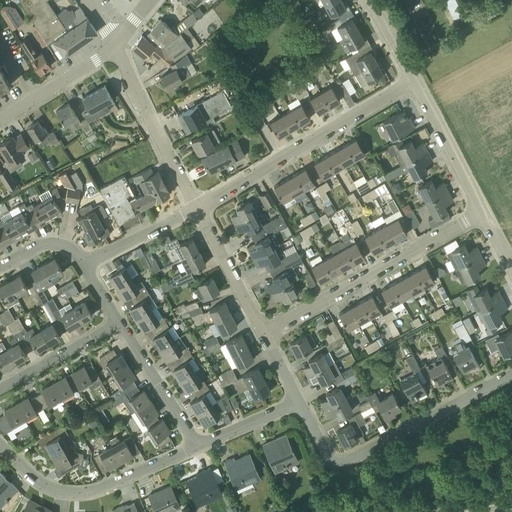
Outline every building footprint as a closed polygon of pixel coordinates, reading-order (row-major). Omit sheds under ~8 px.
[(19,0),(35,25),(37,28),(47,44),(57,59),(88,38),(82,31),(81,32),(76,25),(67,31),(56,15),(46,0),(19,0)] [(293,9),(300,5),(296,0),(294,0),(289,3),(293,9)] [(332,0),(325,5),(331,16),(332,22),(331,22),(331,23),(351,11),(348,6),(346,7),(341,0),(332,0)] [(486,5),(483,0),(472,0),(477,9),(486,5)] [(1,11),(5,18),(12,29),(24,22),(15,7),(8,5),(5,5),(1,8),(1,11)] [(214,21),(216,25),(221,22),(212,8),(201,15),(207,25),(214,21)] [(97,32),(83,12),(77,16),(73,10),(69,13),(66,9),(59,13),(56,15),(67,31),(76,25),(81,32),(82,31),(88,38),(97,32)] [(354,17),(351,11),(331,23),(334,28),(337,27),(343,38),(358,29),(352,18),(354,17)] [(182,20),(187,27),(197,19),(195,17),(192,13),(189,15),(182,20)] [(159,49),(178,34),(170,28),(160,19),(146,36),(153,41),(151,43),(159,49)] [(131,48),(144,59),(149,52),(166,66),(191,47),(185,38),(191,33),(187,27),(178,34),(159,49),(151,43),(141,35),(131,48)] [(37,28),(34,30),(34,31),(43,46),(47,44),(37,28)] [(355,46),(358,51),(370,44),(367,39),(364,40),(358,29),(343,38),(349,49),(355,46)] [(40,73),(51,66),(42,51),(39,54),(28,37),(20,42),(40,73)] [(354,75),(355,75),(362,71),(377,63),(371,52),(373,50),(370,44),(358,51),(345,58),(354,75)] [(167,88),(190,74),(185,66),(191,63),(186,54),(171,65),(173,70),(161,77),(164,82),(163,83),(165,87),(166,86),(167,88)] [(217,67),(213,60),(209,62),(213,69),(217,67)] [(361,86),(385,73),(385,72),(383,73),(377,63),(362,71),(355,75),(361,86)] [(0,65),(0,90),(1,90),(2,91),(5,90),(5,88),(10,86),(6,78),(9,77),(4,66),(1,67),(0,65)] [(313,66),(307,69),(311,76),(317,72),(313,66)] [(215,74),(218,78),(226,73),(223,69),(215,74)] [(349,78),(342,81),(350,94),(356,90),(349,78)] [(343,84),(337,87),(344,99),(350,95),(343,84)] [(82,98),(90,111),(94,108),(98,116),(100,115),(101,115),(102,118),(110,113),(109,110),(105,103),(113,99),(105,85),(82,98)] [(299,90),(303,96),(308,93),(304,86),(299,90)] [(331,86),(320,92),(329,107),(340,101),(331,86)] [(297,100),(303,96),(299,90),(293,93),(297,100)] [(215,94),(178,115),(186,131),(196,125),(197,127),(206,122),(206,121),(212,117),(215,123),(234,112),(223,91),(215,95),(215,94)] [(320,92),(310,99),(318,113),(329,107),(320,92)] [(268,96),(272,102),(278,98),(274,93),(268,96)] [(263,99),(266,104),(267,105),(272,102),(268,96),(263,99)] [(82,125),(85,130),(91,127),(88,122),(87,121),(86,119),(80,122),(77,117),(68,103),(56,111),(61,119),(65,125),(71,121),(76,129),(82,125)] [(299,125),(310,118),(301,104),(291,110),(299,125)] [(291,110),(280,116),(289,131),(299,125),(291,110)] [(415,127),(410,118),(410,117),(408,118),(404,111),(383,121),(392,139),(415,127)] [(83,115),(86,119),(87,121),(88,122),(92,120),(88,112),(83,115)] [(270,122),(278,137),(289,131),(280,116),(270,122)] [(51,143),(58,139),(53,132),(49,134),(44,127),(42,128),(38,121),(27,128),(35,140),(43,135),(44,137),(46,136),(51,143)] [(91,127),(85,130),(88,135),(93,131),(91,127)] [(198,153),(213,145),(213,144),(220,141),(213,128),(206,132),(191,140),(198,153)] [(25,154),(24,152),(29,148),(26,143),(21,135),(14,139),(12,136),(7,140),(7,139),(6,140),(0,144),(0,148),(3,154),(7,159),(3,162),(6,168),(9,173),(22,165),(18,158),(25,154)] [(354,160),(365,153),(356,139),(345,145),(354,160)] [(423,143),(414,147),(411,141),(403,144),(401,139),(392,144),(395,150),(395,149),(397,153),(395,154),(401,166),(405,163),(428,152),(423,143)] [(235,160),(245,156),(237,140),(201,158),(209,173),(235,160)] [(344,166),(354,160),(345,145),(335,151),(344,166)] [(335,151),(324,157),(333,172),(335,176),(346,170),(344,166),(335,151)] [(38,157),(35,152),(29,155),(32,161),(38,157)] [(428,152),(405,163),(409,170),(413,179),(427,172),(423,165),(427,163),(432,161),(428,152)] [(323,178),(333,172),(324,157),(314,163),(323,178)] [(46,161),(50,169),(57,165),(52,158),(46,161)] [(402,173),(399,166),(383,174),(386,179),(386,180),(402,173)] [(0,176),(8,190),(12,195),(20,190),(16,184),(9,173),(6,168),(0,172),(0,176)] [(303,189),(314,183),(305,168),(295,174),(303,189)] [(154,187),(164,182),(161,177),(161,176),(158,172),(148,177),(145,170),(133,177),(142,194),(142,195),(155,189),(154,187)] [(71,202),(74,188),(67,176),(65,171),(58,176),(64,186),(65,186),(67,186),(65,200),(71,202)] [(67,176),(74,188),(71,202),(78,203),(79,196),(80,193),(82,194),(82,182),(76,171),(67,176)] [(284,181),(293,195),(303,189),(295,174),(284,181)] [(130,186),(126,180),(124,175),(98,189),(116,220),(140,208),(135,198),(129,186),(130,186)] [(370,187),(384,180),(381,176),(376,179),(374,176),(367,181),(370,187)] [(444,183),(435,187),(431,180),(418,187),(426,203),(448,191),(444,183)] [(282,201),(293,195),(284,181),(274,187),(282,201)] [(356,187),(358,189),(360,194),(370,187),(367,181),(356,187)] [(170,193),(164,182),(154,187),(155,189),(142,195),(142,194),(135,198),(140,208),(170,193)] [(321,185),(324,191),(330,188),(327,182),(321,185)] [(384,183),(369,192),(372,198),(388,190),(384,183)] [(34,185),(27,189),(30,193),(36,190),(34,185)] [(324,191),(321,185),(315,188),(323,202),(329,199),(328,197),(324,191)] [(56,202),(63,198),(57,188),(50,191),(48,188),(39,193),(51,215),(56,213),(58,216),(62,213),(56,202)] [(444,205),(447,203),(453,200),(448,191),(426,203),(434,218),(447,212),(444,205)] [(274,203),(268,192),(262,196),(258,195),(265,208),(274,203)] [(351,202),(356,199),(352,192),(347,195),(351,202)] [(372,198),(369,192),(363,195),(367,202),(372,198)] [(51,215),(39,193),(38,194),(42,200),(33,205),(36,211),(30,214),(38,227),(47,222),(45,219),(51,215)] [(399,210),(393,199),(387,203),(393,214),(399,210)] [(256,214),(250,202),(244,205),(242,202),(237,205),(238,208),(236,209),(239,213),(231,217),(235,224),(256,214)] [(107,215),(101,205),(99,204),(92,207),(94,210),(75,219),(78,224),(81,222),(84,228),(99,220),(99,219),(107,215)] [(330,204),(323,208),(328,216),(335,212),(330,204)] [(22,212),(12,217),(21,232),(26,230),(28,233),(38,227),(30,214),(25,217),(22,212)] [(311,213),(305,216),(309,223),(315,220),(311,213)] [(319,217),(322,224),(329,220),(325,213),(319,217)] [(249,232),(260,226),(263,232),(284,221),(281,215),(266,223),(264,218),(260,220),(256,214),(235,224),(239,232),(246,228),(249,232)] [(309,223),(305,216),(300,219),(303,226),(309,223)] [(12,217),(3,222),(1,219),(0,220),(0,229),(8,244),(17,238),(15,235),(21,232),(12,217)] [(407,234),(398,218),(387,224),(396,240),(407,234)] [(107,228),(104,229),(99,220),(84,228),(86,233),(83,235),(88,245),(110,234),(107,228)] [(351,223),(358,235),(363,231),(357,220),(351,223)] [(274,248),(268,236),(287,226),(284,221),(263,232),(266,237),(254,243),(257,247),(249,251),(253,259),(274,248)] [(365,257),(356,242),(355,242),(353,237),(358,235),(351,223),(346,226),(351,237),(341,242),(344,248),(345,248),(353,264),(365,257)] [(396,240),(387,224),(376,230),(385,246),(396,240)] [(311,225),(305,229),(308,235),(314,232),(311,225)] [(0,248),(8,244),(0,229),(0,248)] [(308,235),(305,229),(299,232),(303,238),(308,235)] [(376,230),(364,237),(373,253),(385,246),(376,230)] [(347,232),(340,236),(343,241),(350,237),(347,232)] [(302,239),(299,233),(292,237),(296,243),(302,239)] [(172,241),(164,244),(167,250),(174,247),(181,260),(186,258),(199,251),(192,239),(186,242),(186,241),(177,245),(174,240),(172,241)] [(477,247),(468,251),(465,244),(446,253),(454,269),(481,256),(477,247)] [(267,267),(274,263),(277,268),(288,262),(299,256),(297,251),(285,256),(283,252),(278,255),(274,248),(253,259),(257,266),(264,262),(267,267)] [(345,248),(344,248),(333,254),(342,270),(353,264),(345,248)] [(153,258),(149,250),(143,252),(145,255),(148,261),(153,258)] [(199,251),(186,258),(181,260),(187,274),(181,277),(180,274),(172,278),(173,279),(165,283),(168,290),(194,279),(191,273),(200,268),(199,267),(205,264),(199,251)] [(333,254),(322,260),(331,276),(342,270),(333,254)] [(139,258),(145,269),(150,266),(148,261),(145,255),(139,258)] [(299,256),(288,262),(277,268),(280,273),(272,277),(274,282),(267,285),(271,293),(292,282),(299,278),(293,267),(302,262),(299,256)] [(477,269),(480,267),(486,265),(481,256),(454,269),(462,285),(480,276),(477,269)] [(55,258),(43,265),(54,283),(60,280),(57,274),(62,271),(55,258)] [(112,262),(115,266),(121,263),(118,258),(112,262)] [(322,260),(311,266),(320,282),(331,276),(322,260)] [(131,278),(124,268),(121,263),(115,266),(118,271),(109,277),(116,288),(131,278)] [(32,271),(37,280),(39,284),(44,281),(46,285),(49,286),(54,283),(43,265),(32,271)] [(423,287),(434,281),(432,276),(425,265),(414,272),(423,287)] [(403,278),(412,294),(414,298),(425,292),(423,287),(414,272),(403,278)] [(303,276),(310,287),(315,284),(309,273),(303,276)] [(37,293),(31,282),(25,286),(20,275),(8,282),(15,295),(26,289),(30,295),(37,307),(41,305),(43,304),(37,293)] [(205,296),(205,297),(219,290),(212,277),(198,284),(200,287),(195,289),(200,299),(205,296)] [(141,281),(135,285),(131,278),(116,288),(123,299),(129,295),(132,300),(147,290),(141,281)] [(392,284),(401,300),(412,294),(403,278),(392,284)] [(64,292),(75,286),(72,280),(57,289),(60,294),(64,292)] [(18,300),(15,295),(8,282),(0,286),(0,293),(7,306),(18,300)] [(298,294),(292,282),(271,293),(275,300),(282,297),(285,301),(298,294)] [(381,290),(390,306),(401,300),(392,284),(381,290)] [(78,291),(75,286),(64,292),(67,297),(78,291)] [(490,295),(487,290),(486,288),(480,292),(477,286),(466,291),(476,313),(503,299),(499,291),(490,295)] [(37,293),(43,304),(47,301),(48,301),(42,290),(37,293)] [(152,310),(148,304),(153,300),(147,290),(132,300),(135,305),(130,309),(137,320),(152,310)] [(370,317),(381,311),(372,295),(361,301),(370,317)] [(53,298),(48,301),(47,301),(53,312),(58,309),(53,298)] [(499,313),(502,311),(507,308),(503,299),(476,313),(482,323),(484,322),(487,329),(485,330),(488,337),(498,332),(494,324),(502,320),(499,313)] [(47,301),(43,304),(41,305),(52,324),(41,330),(48,343),(59,337),(52,325),(58,321),(53,312),(47,301)] [(188,311),(199,307),(197,301),(185,306),(184,303),(172,308),(176,315),(188,311)] [(359,323),(370,317),(361,301),(350,307),(359,323)] [(74,308),(81,322),(92,315),(85,302),(74,308)] [(209,310),(215,322),(231,314),(225,302),(209,310)] [(200,306),(199,307),(188,311),(190,317),(202,312),(200,306)] [(339,314),(348,330),(359,323),(350,307),(339,314)] [(436,310),(440,317),(445,314),(445,313),(442,308),(441,307),(436,310)] [(74,308),(62,315),(65,321),(69,328),(81,322),(74,308)] [(3,312),(9,323),(13,320),(15,319),(8,309),(3,312)] [(163,317),(162,318),(158,320),(152,310),(137,320),(143,330),(151,325),(154,330),(166,322),(163,317)] [(393,310),(387,313),(391,320),(396,317),(397,317),(393,310)] [(440,317),(436,310),(430,314),(434,320),(440,317)] [(0,320),(3,326),(7,324),(9,323),(3,312),(0,313),(0,320)] [(391,320),(387,313),(382,316),(386,323),(391,320)] [(231,314),(215,322),(221,334),(237,326),(231,314)] [(18,317),(15,319),(13,320),(19,332),(25,328),(18,317)] [(422,324),(422,323),(418,317),(412,320),(416,327),(422,324)] [(13,320),(9,323),(7,324),(13,335),(19,332),(13,320)] [(335,340),(341,336),(333,320),(327,323),(335,340)] [(475,330),(471,320),(464,324),(469,333),(475,330)] [(159,349),(175,339),(168,328),(170,327),(166,322),(154,330),(158,335),(152,338),(159,349)] [(479,366),(468,345),(465,347),(463,343),(471,339),(462,323),(454,327),(460,339),(453,343),(457,351),(452,353),(462,372),(474,365),(475,367),(478,365),(480,369),(479,366)] [(32,328),(26,331),(37,350),(48,343),(41,330),(35,333),(32,328)] [(389,332),(393,338),(399,334),(395,328),(389,332)] [(511,338),(511,329),(494,339),(503,357),(511,352),(511,340),(511,339),(511,338)] [(316,346),(309,333),(304,335),(290,343),(297,356),(311,348),(316,346)] [(406,337),(409,344),(415,341),(412,334),(406,337)] [(204,341),(206,347),(218,341),(215,335),(204,341)] [(225,343),(231,355),(247,347),(241,335),(225,343)] [(175,362),(187,354),(190,352),(190,351),(187,346),(186,346),(180,336),(175,339),(159,349),(166,360),(172,357),(175,362)] [(341,336),(335,340),(325,345),(328,351),(344,342),(341,336)] [(7,349),(14,362),(26,356),(15,337),(9,340),(12,346),(7,349)] [(370,344),(374,350),(380,347),(376,340),(370,344)] [(218,341),(206,347),(209,353),(221,347),(218,341)] [(368,353),(374,350),(370,344),(364,347),(368,353)] [(425,365),(427,368),(437,386),(443,383),(445,388),(446,387),(443,382),(452,378),(443,361),(448,358),(441,346),(434,350),(438,358),(425,365)] [(254,358),(247,347),(231,355),(237,367),(254,358)] [(0,364),(3,369),(14,362),(7,349),(0,353),(0,364)] [(101,357),(113,375),(127,365),(120,354),(117,356),(113,349),(101,357)] [(179,381),(195,371),(188,360),(193,357),(190,352),(187,354),(175,362),(178,367),(172,370),(179,381)] [(307,376),(328,365),(322,353),(309,360),(311,365),(303,369),(307,376)] [(420,369),(413,355),(406,359),(413,373),(420,369)] [(72,373),(73,375),(80,388),(87,384),(91,389),(102,383),(92,365),(85,369),(84,366),(72,373)] [(135,377),(127,365),(113,375),(124,393),(136,385),(132,379),(135,377)] [(334,377),(328,365),(307,376),(311,383),(319,379),(321,384),(334,377)] [(242,376),(237,378),(237,379),(243,390),(248,387),(248,388),(264,379),(258,367),(242,376)] [(344,378),(355,373),(352,367),(341,373),(344,378)] [(223,379),(235,373),(232,368),(220,374),(223,379)] [(192,388),(195,393),(207,386),(204,380),(201,382),(195,371),(179,381),(186,392),(192,388)] [(400,380),(412,403),(413,402),(411,400),(417,397),(419,401),(420,401),(418,397),(426,393),(415,372),(413,373),(400,380)] [(223,379),(220,381),(223,387),(237,379),(237,378),(235,373),(223,379)] [(355,373),(344,378),(343,379),(345,385),(358,378),(355,373)] [(65,376),(53,383),(61,398),(80,388),(73,375),(67,379),(65,376)] [(254,399),(261,396),(270,391),(264,379),(248,388),(248,387),(243,390),(248,401),(254,398),(254,399)] [(43,392),(36,396),(43,408),(61,398),(53,383),(41,389),(43,392)] [(136,385),(124,393),(136,410),(150,401),(143,390),(140,392),(136,385)] [(197,414),(212,405),(205,394),(210,391),(207,386),(195,393),(198,398),(190,403),(197,414)] [(346,399),(340,388),(340,387),(326,394),(329,398),(321,402),(325,410),(346,399)] [(358,394),(361,401),(367,398),(364,391),(358,394)] [(372,406),(375,411),(380,408),(386,419),(394,415),(392,412),(400,407),(392,393),(379,400),(375,393),(367,396),(369,400),(372,406)] [(228,398),(232,409),(238,406),(233,395),(228,398)] [(37,412),(43,409),(43,408),(36,396),(29,400),(28,397),(16,404),(24,419),(37,412)] [(219,415),(217,412),(225,407),(227,411),(232,409),(228,398),(227,398),(226,396),(221,399),(212,405),(197,414),(204,425),(206,423),(208,425),(207,426),(213,422),(212,420),(219,415)] [(352,410),(346,399),(325,410),(329,417),(336,413),(339,417),(352,410)] [(372,406),(369,400),(358,406),(361,411),(372,406)] [(136,410),(147,428),(159,421),(155,414),(158,413),(150,401),(136,410)] [(81,406),(84,411),(89,408),(86,403),(81,406)] [(24,419),(16,404),(4,410),(6,413),(0,416),(0,418),(0,420),(0,419),(0,429),(4,433),(12,429),(11,426),(24,419)] [(95,412),(102,424),(109,420),(102,408),(95,412)] [(364,434),(359,426),(366,422),(361,412),(351,417),(354,422),(336,432),(343,445),(358,437),(361,443),(365,441),(362,435),(364,434)] [(162,419),(159,421),(147,428),(159,447),(171,439),(167,432),(169,431),(162,419)] [(51,455),(66,447),(61,438),(68,434),(64,428),(63,425),(49,433),(37,439),(43,450),(47,448),(51,455)] [(286,435),(263,445),(274,472),(287,466),(287,465),(288,464),(287,463),(297,459),(292,448),(293,448),(292,446),(291,446),(286,435)] [(132,455),(131,452),(138,448),(131,436),(120,442),(116,436),(109,440),(112,446),(120,461),(132,455)] [(69,446),(66,447),(51,455),(58,467),(61,466),(65,473),(81,463),(83,455),(83,454),(82,453),(74,451),(75,448),(69,446)] [(120,461),(112,446),(93,456),(100,469),(107,465),(109,468),(120,461)] [(249,454),(234,460),(233,458),(224,462),(236,489),(260,478),(249,454)] [(196,474),(197,476),(187,481),(194,498),(200,495),(204,503),(221,495),(210,468),(196,474)] [(0,506),(7,500),(8,501),(9,500),(8,498),(17,489),(0,472),(0,506)] [(170,485),(162,489),(148,495),(155,511),(168,511),(180,507),(170,485)] [(29,501),(28,502),(23,511),(22,511),(21,511),(51,511),(52,511),(29,501)] [(126,505),(123,506),(111,511),(137,511),(134,503),(127,506),(126,505)] [(276,511),(277,511),(280,507),(274,503),(270,509),(274,511),(276,511)]
